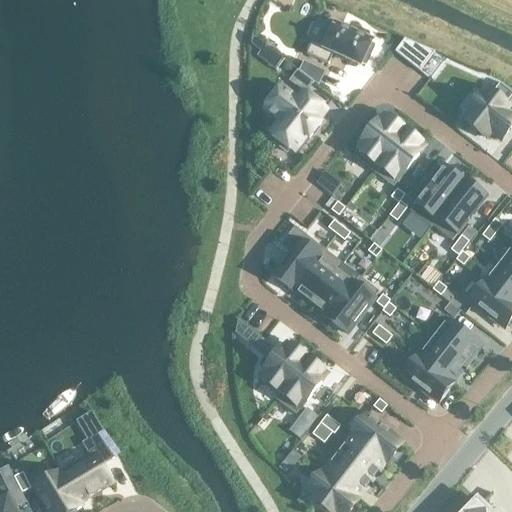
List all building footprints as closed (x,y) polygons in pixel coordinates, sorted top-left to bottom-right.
[(335,22),(321,51),(361,69),(375,40),(335,22)] [(252,36),(251,46),(260,53),(265,46),(252,36)] [(405,40),(395,53),(420,73),(435,54),(405,40)] [(303,62),(299,72),(314,84),(319,87),(325,72),(303,62)] [(282,87),(264,112),(278,122),(270,134),(274,137),(270,142),(287,156),(291,150),(295,154),(307,138),(310,140),(313,136),(319,128),(322,124),(319,122),(327,111),(305,95),(314,84),(299,72),(297,71),(289,82),(302,93),(297,99),(282,87)] [(466,118),(462,123),(487,142),(491,137),(501,145),(511,130),(511,112),(510,112),(511,109),(511,107),(508,105),(511,99),(511,92),(500,83),(493,93),(488,89),(485,92),(484,91),(464,117),(466,118)] [(383,117),(352,157),(373,173),(405,131),(389,119),(387,121),(383,117)] [(405,131),(373,173),(393,189),(424,149),(420,146),(421,144),(405,131)] [(445,169),(410,213),(411,214),(430,228),(430,229),(467,183),(466,183),(465,184),(445,169)] [(467,183),(430,229),(431,229),(433,228),(452,243),(486,199),(467,183)] [(397,190),(391,199),(399,205),(400,203),(405,197),(397,190)] [(337,203),(331,212),(339,218),(345,209),(337,203)] [(399,205),(389,217),(397,223),(408,209),(400,203),(399,205)] [(495,220),(488,229),(496,234),(502,226),(495,220)] [(334,222),(328,229),(336,236),(342,228),(334,222)] [(294,250),(273,277),(293,293),(324,251),(295,228),(284,242),(294,250)] [(342,228),(336,236),(344,242),(350,235),(342,228)] [(488,229),(482,237),(490,243),(496,234),(488,229)] [(461,237),(451,251),(458,257),(469,243),(461,237)] [(374,245),(367,253),(376,259),(382,252),(374,245)] [(511,248),(511,249),(499,266),(511,275),(511,247),(511,248)] [(324,251),(293,293),(294,294),(295,292),(311,305),(342,265),(324,251)] [(462,253),(456,261),(463,267),(470,259),(462,253)] [(342,265),(311,305),(327,317),(326,319),(327,319),(359,278),(342,265)] [(485,281),(484,282),(511,303),(511,275),(499,266),(487,283),(485,281)] [(359,278),(327,319),(347,335),(379,293),(359,278)] [(511,303),(484,282),(469,302),(505,330),(511,320),(511,303)] [(438,283),(432,291),(441,297),(447,290),(438,283)] [(382,296),(376,304),(384,310),(388,304),(390,302),(382,296)] [(384,310),(382,313),(390,318),(396,310),(388,304),(384,310)] [(441,315),(426,334),(467,366),(482,347),(441,315)] [(378,327),(372,335),(386,346),(392,338),(378,327)] [(410,350),(410,351),(453,385),(453,384),(467,366),(426,334),(426,335),(429,337),(416,355),(410,350)] [(257,336),(249,345),(265,357),(272,348),(257,336)] [(287,344),(258,381),(277,397),(279,397),(308,359),(292,346),(291,347),(287,344)] [(410,351),(395,370),(438,404),(453,385),(410,351)] [(277,397),(275,400),(296,417),(328,375),(325,372),(325,371),(308,359),(279,397),(277,397)] [(379,401),(373,408),(381,415),(387,407),(379,401)] [(307,410),(289,432),(300,441),(318,418),(307,410)] [(326,416),(320,425),(332,434),(334,436),(341,427),(326,416)] [(367,416),(350,438),(350,439),(385,465),(386,466),(403,444),(367,416)] [(320,425),(312,436),(324,445),(332,434),(320,425)] [(89,456),(61,473),(79,504),(113,484),(102,466),(115,459),(97,435),(82,444),(89,456)] [(350,439),(338,456),(372,482),(385,465),(350,439)] [(292,451),(287,458),(296,466),(302,458),(292,451)] [(338,456),(325,472),(359,498),(372,482),(338,456)] [(324,471),(307,494),(330,511),(350,511),(360,499),(359,498),(325,472),(324,471)] [(61,473),(34,488),(48,511),(75,511),(82,508),(79,504),(61,473)] [(23,474),(14,479),(22,494),(31,490),(23,474)] [(18,487),(9,491),(18,509),(27,504),(18,487)] [(14,511),(4,488),(0,489),(0,511),(14,511)] [(488,511),(477,501),(465,511),(488,511)]
